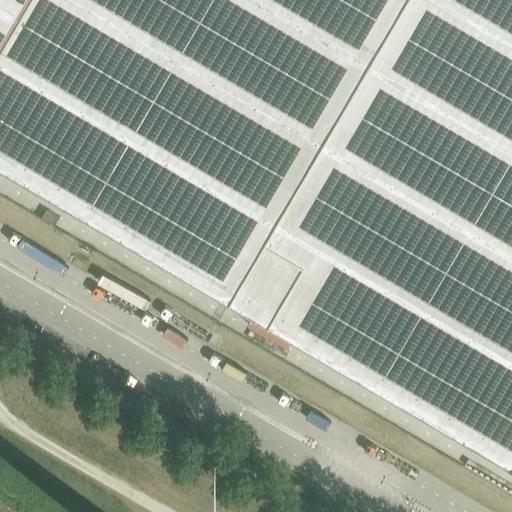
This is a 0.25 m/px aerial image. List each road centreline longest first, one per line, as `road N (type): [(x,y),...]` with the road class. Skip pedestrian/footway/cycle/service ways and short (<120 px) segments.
road 1 (unclassified): [(471,511),(0,234)]
road 2 (unknown): [(0,133),(297,335),(351,352),(456,315)]
road 3 (unclassified): [(0,279),(395,511)]
road 4 (unknown): [(456,315),(373,454),(370,497)]
